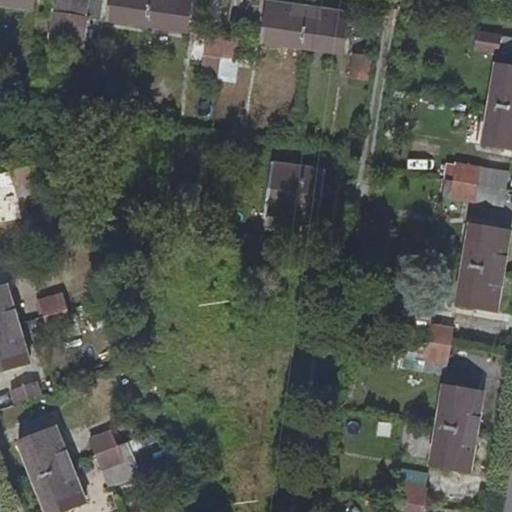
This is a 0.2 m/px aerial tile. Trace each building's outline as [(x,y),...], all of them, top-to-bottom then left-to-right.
[(0,0),(0,5),(31,9),(32,0),(0,0)] [(69,0),(68,15),(52,13),(50,35),(82,38),(87,0),(69,0)] [(190,0),(109,0),(107,19),(186,30),(190,0)] [(275,0),(270,0),(264,40),(340,50),(347,9),(275,0)] [(476,31),(475,45),(510,50),(511,37),(476,31)] [(204,57),(239,61),(242,39),(208,34),(204,57)] [(369,55),(353,53),(350,74),(367,77),(369,55)] [(483,144),(511,147),(511,66),(495,63),(483,144)] [(316,219),(324,170),(272,162),(266,210),(316,219)] [(450,195),(504,204),(510,172),(456,165),(450,195)] [(468,226),(456,305),(495,311),(507,231),(468,226)] [(0,370),(32,362),(13,287),(0,290),(0,370)] [(68,311),(64,292),(39,299),(43,318),(68,311)] [(425,357),(446,361),(452,327),(429,324),(425,357)] [(10,384),(11,399),(37,398),(37,383),(10,384)] [(442,385),(430,464),(470,470),(482,391),(442,385)] [(46,511),(66,511),(85,504),(55,431),(20,445),(46,511)] [(126,463),(114,432),(93,441),(105,471),(126,463)] [(399,511),(422,511),(426,488),(404,485),(399,511)]
